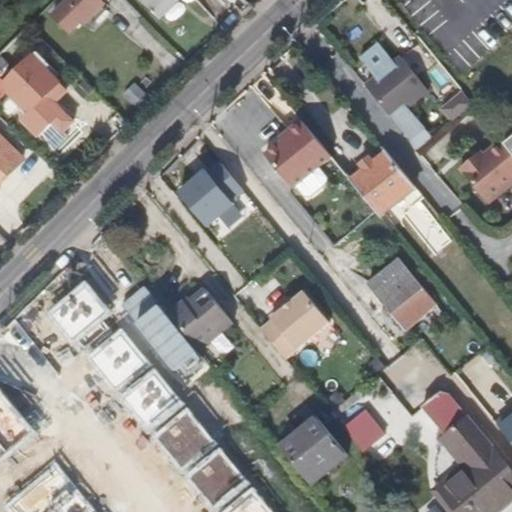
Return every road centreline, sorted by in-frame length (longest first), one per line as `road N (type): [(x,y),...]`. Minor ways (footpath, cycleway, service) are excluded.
road 1 (secondary): [(0,281),(288,0)]
road 2 (unknown): [(183,98),(387,351)]
road 3 (unknown): [(268,18),(337,69),(449,207)]
